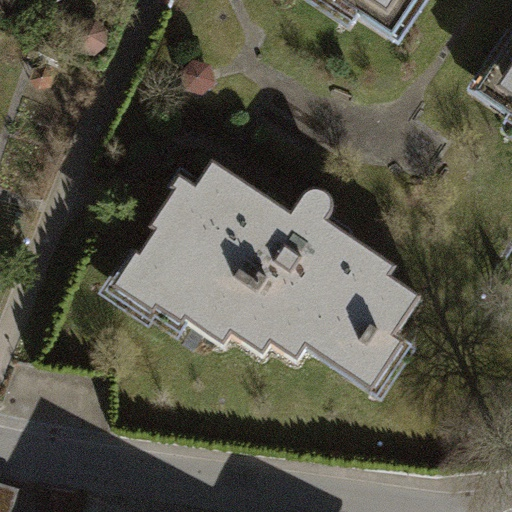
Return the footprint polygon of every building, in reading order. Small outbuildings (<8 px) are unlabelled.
[(356,0),(409,34),(431,0),(356,0)] [(99,19),(81,20),(70,36),(81,56),(102,55),(111,36),(99,19)] [(511,35),(508,33),(478,79),(511,102),(511,35)] [(194,62),(180,75),(184,93),(205,98),(217,84),(210,66),(194,62)] [(292,218),(213,166),(190,200),(178,191),(150,232),(156,236),(140,256),(135,254),(107,294),(149,323),(153,318),(176,335),(186,324),(226,350),(234,338),(264,358),(273,346),(299,364),(310,347),(380,394),(407,352),(394,344),(421,301),(392,281),(398,273),(329,224),(333,219),(334,211),(334,205),(330,198),(321,194),(311,194),(303,200),(292,218)] [(14,511),(21,492),(0,485),(0,511),(14,511)]
